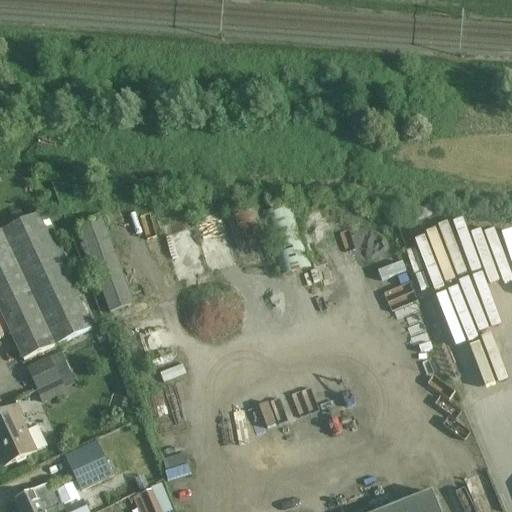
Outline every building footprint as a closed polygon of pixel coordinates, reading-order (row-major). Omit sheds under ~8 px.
[(255,203),(225,214),(244,268),(273,257),(260,217),(255,203)] [(289,207),(260,217),(273,257),(280,278),(310,267),(289,207)] [(21,212),(11,217),(16,227),(26,223),(21,212)] [(183,212),(158,217),(171,276),(196,270),(183,212)] [(0,312),(24,363),(92,331),(38,217),(26,223),(16,227),(0,235),(0,340),(4,339),(0,330),(0,312)] [(111,316),(134,308),(102,221),(79,229),(111,316)] [(445,333),(456,330),(441,277),(430,281),(445,333)] [(473,330),(463,335),(484,385),(494,381),(473,330)] [(424,339),(409,344),(412,354),(428,348),(424,339)] [(59,355),(50,360),(58,377),(67,373),(59,355)] [(177,359),(153,366),(155,377),(180,371),(177,359)] [(58,377),(50,360),(27,371),(44,404),(66,394),(60,382),(61,382),(58,377)] [(124,400),(120,413),(129,415),(133,402),(124,400)] [(0,416),(0,461),(4,469),(36,454),(36,453),(47,448),(37,429),(27,434),(20,419),(23,418),(18,408),(0,416)] [(96,444),(65,460),(82,493),(113,479),(105,463),(96,444)] [(165,448),(172,471),(181,468),(174,446),(165,448)] [(52,511),(59,508),(49,487),(16,502),(20,511),(52,511)] [(145,511),(172,511),(161,487),(139,495),(145,511)] [(443,511),(435,492),(384,511),(443,511)] [(64,511),(87,511),(84,503),(65,511),(64,511)]
